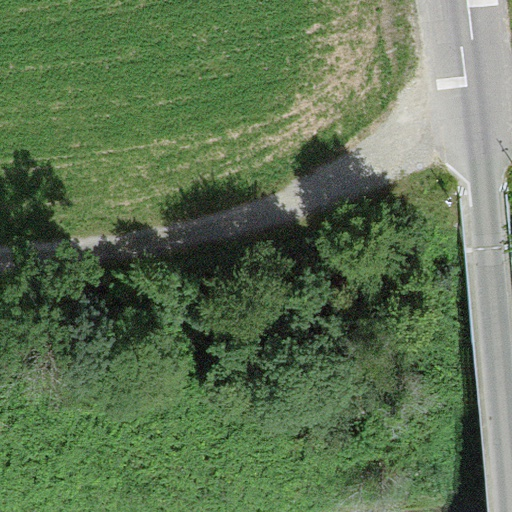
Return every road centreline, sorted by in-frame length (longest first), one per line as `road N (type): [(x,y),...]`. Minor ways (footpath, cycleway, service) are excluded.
road 1 (track): [(0,256),(173,240),(322,197),(473,114),(511,111)]
road 2 (secondary): [(511,495),(458,0)]
